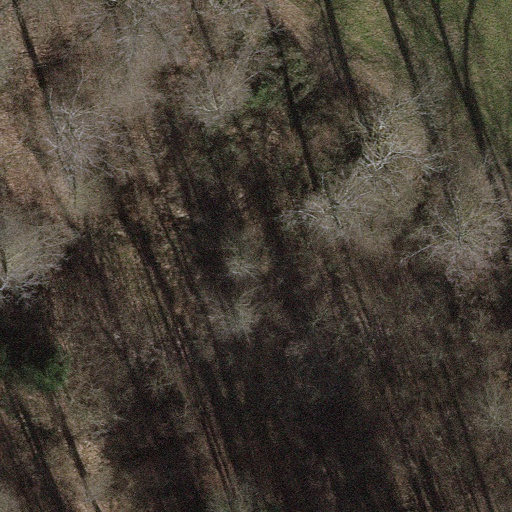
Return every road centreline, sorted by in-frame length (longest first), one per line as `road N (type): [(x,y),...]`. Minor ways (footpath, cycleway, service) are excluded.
road 1 (track): [(0,189),(118,258),(351,511)]
road 2 (track): [(162,307),(317,61)]
road 3 (track): [(0,407),(98,511)]
